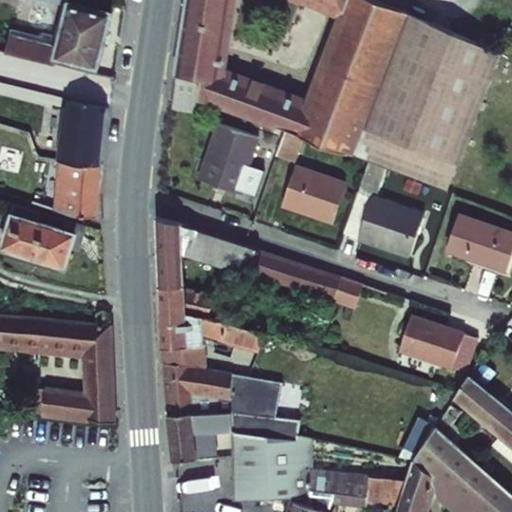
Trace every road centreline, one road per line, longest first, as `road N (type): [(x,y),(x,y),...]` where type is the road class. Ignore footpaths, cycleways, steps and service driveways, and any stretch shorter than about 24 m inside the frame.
road 1 (residential): [(133,199),(499,317)]
road 2 (secondary): [(133,199),(148,511)]
road 3 (secondary): [(158,0),(133,199)]
